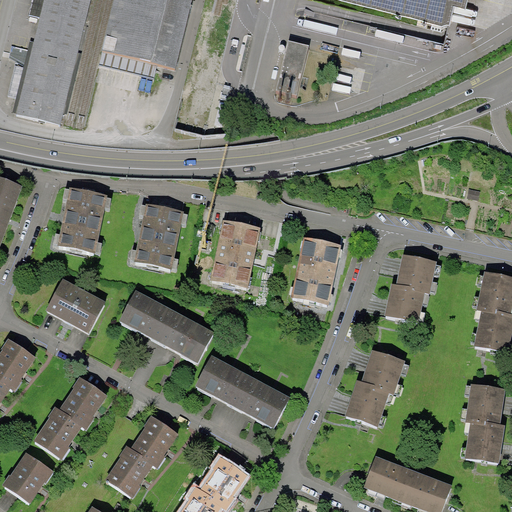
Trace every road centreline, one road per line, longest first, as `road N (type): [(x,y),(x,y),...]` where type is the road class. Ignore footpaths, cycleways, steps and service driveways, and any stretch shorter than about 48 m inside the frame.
road 1 (secondary): [(511,71),(362,131),(179,164)]
road 2 (residential): [(382,231),(50,178)]
road 3 (residential): [(285,477),(0,313)]
road 4 (unclassified): [(199,0),(163,145),(0,119)]
road 5 (residential): [(285,477),(382,231)]
road 6 (secondary): [(179,164),(250,172),(400,142)]
road 7 (secondary): [(0,144),(179,164)]
road 8 (residential): [(50,178),(0,308)]
road 9 (residential): [(511,258),(382,231)]
